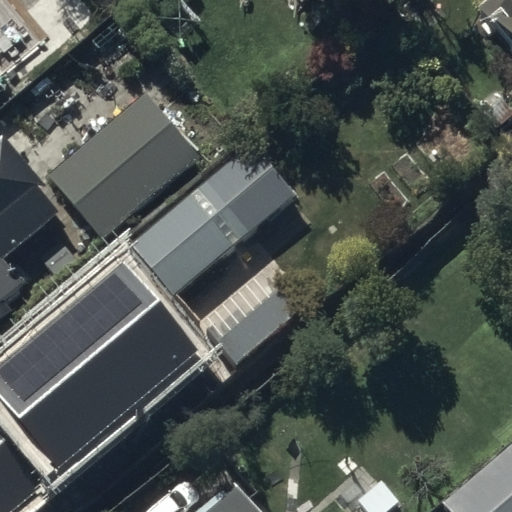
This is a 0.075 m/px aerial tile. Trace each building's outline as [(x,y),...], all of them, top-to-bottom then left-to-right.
[(79,0),(32,0),(0,27),(0,59),(21,84),(96,19),(79,0)] [(511,0),(501,0),(479,19),(511,64),(511,0)] [(144,103),(48,183),(101,247),(198,166),(144,103)] [(0,147),(0,331),(11,322),(10,310),(22,295),(8,281),(5,267),(59,221),(37,197),(42,192),(0,147)] [(249,150),(129,252),(173,305),(295,205),(249,150)] [(88,333),(0,407),(0,511),(83,511),(173,437),(138,398),(167,371),(123,325),(98,344),(88,333)] [(511,511),(511,452),(442,510),(443,511),(511,511)] [(243,511),(234,500),(220,511),(243,511)]
